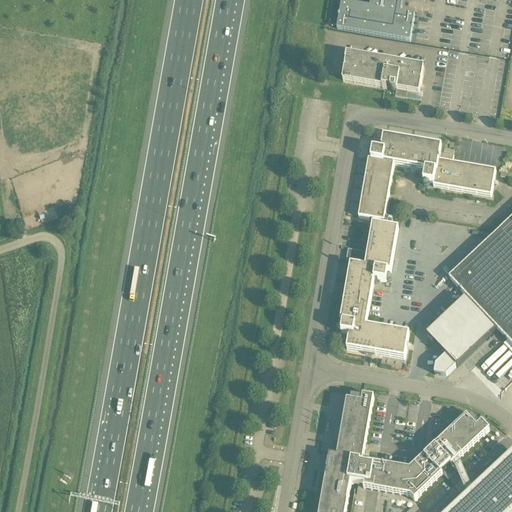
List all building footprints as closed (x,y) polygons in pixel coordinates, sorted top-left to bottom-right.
[(342,3),(337,30),(376,37),(410,43),(415,16),(401,14),(402,6),(404,6),(405,2),(404,2),(403,2),(402,0),(371,0),(370,8),(342,3)] [(347,56),(343,83),(391,91),(391,92),(392,92),(392,93),(393,93),(394,93),(395,93),(396,92),(397,92),(396,98),(406,99),(407,94),(420,96),(424,69),(398,64),(395,64),(353,56),(347,56)] [(359,219),(384,223),(383,225),(388,226),(389,220),(385,219),(394,166),(422,171),(421,174),(425,175),(422,187),(424,188),(427,189),(430,187),(430,185),(434,186),(433,188),(492,198),(496,172),(453,164),(454,157),(441,155),(442,147),(383,137),(381,152),(371,150),(368,152),(368,155),(369,157),(372,157),(371,161),(369,161),(359,219)] [(511,219),(449,279),(497,331),(511,346),(511,219)] [(338,329),(337,332),(339,334),(349,336),(347,351),(405,361),(410,335),(367,327),(374,285),(380,286),(380,283),(389,284),(392,283),(392,280),(390,278),(388,277),(389,274),(391,274),(399,230),(388,228),(388,226),(383,225),(383,227),(373,225),(368,254),(360,253),(358,267),(350,265),(340,324),(343,324),(342,328),(340,327),(338,329)] [(465,300),(427,336),(446,357),(436,367),(434,376),(446,378),(457,368),(457,369),(496,332),(465,300)] [(330,457),(327,472),(320,511),(347,511),(352,485),(364,487),(364,490),(411,498),(415,503),(490,432),(482,424),(480,425),(473,417),(469,420),(467,418),(410,471),(368,464),(368,465),(363,464),(374,399),(363,397),(362,399),(352,397),(351,402),(347,402),(337,458),(330,457)] [(511,511),(511,465),(462,511),(511,511)]
